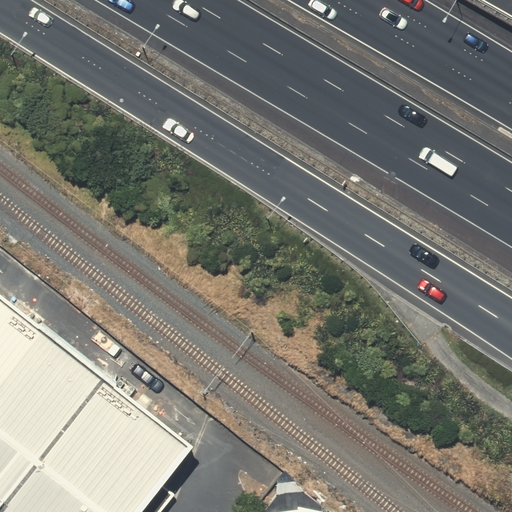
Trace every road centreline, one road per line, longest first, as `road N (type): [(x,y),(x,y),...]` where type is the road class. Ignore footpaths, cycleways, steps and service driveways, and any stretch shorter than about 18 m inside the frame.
road 1 (motorway): [(388,247),(0,3)]
road 2 (motorway): [(511,193),(193,0)]
road 3 (motorway): [(333,0),(511,108)]
road 4 (motorway): [(511,342),(388,247)]
road 5 (motorway): [(511,317),(388,247)]
